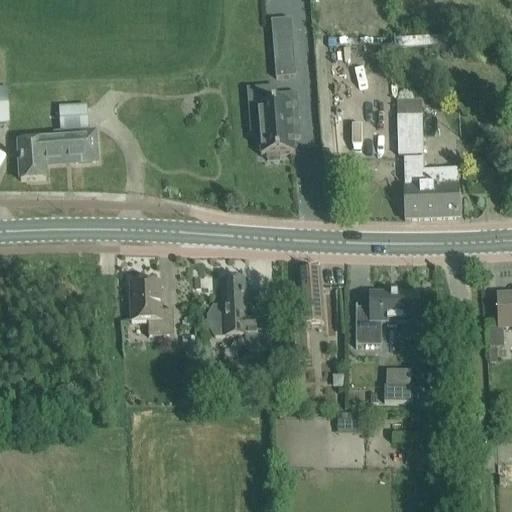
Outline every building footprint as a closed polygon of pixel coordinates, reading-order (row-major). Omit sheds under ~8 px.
[(290,18),(270,20),(275,78),(295,76),(290,18)] [(424,49),(405,52),(407,64),(426,61),(424,49)] [(0,126),(9,126),(8,90),(0,89),(0,126)] [(295,153),(294,138),(301,137),(298,93),(278,94),(279,104),(258,105),(258,107),(249,107),(251,132),(260,132),(261,155),(267,155),(267,159),(280,159),(280,154),(295,153)] [(65,107),(66,128),(94,127),(93,106),(65,107)] [(423,157),(422,120),(397,121),(398,158),(423,157)] [(19,145),(21,182),(46,181),(45,166),(96,163),(94,133),(53,136),(54,142),(19,145)] [(403,161),(406,223),(460,221),(458,171),(424,173),(423,160),(403,161)] [(325,325),(321,273),(297,275),(300,310),(289,311),(294,371),(314,369),(311,326),(325,325)] [(208,330),(215,339),(269,338),(269,320),(245,321),(244,282),(223,283),(224,308),(213,309),(207,315),(208,330)] [(130,287),(130,307),(131,325),(148,324),(148,339),(175,338),(174,332),(174,312),(162,313),(161,285),(130,287)] [(511,297),(498,298),(499,330),(511,329),(511,297)] [(417,299),(367,298),(367,315),(354,314),(354,350),(376,351),(377,329),(417,329),(417,299)] [(283,359),(283,340),(270,340),(270,359),(283,359)] [(198,390),(184,391),(184,406),(199,405),(198,390)] [(411,405),(411,390),(384,390),(384,405),(411,405)]
